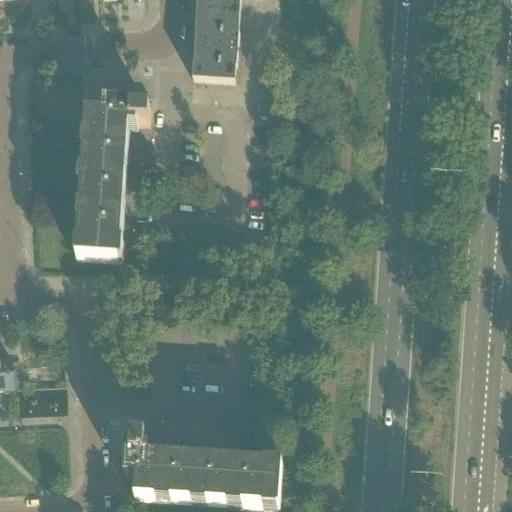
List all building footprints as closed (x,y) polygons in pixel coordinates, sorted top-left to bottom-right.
[(198,0),(198,12),(240,15),(240,0),(198,0)] [(194,74),(193,84),(235,87),(237,59),(229,58),(229,49),(237,50),(240,15),(198,12),(194,74)] [(119,110),(83,108),(79,107),(78,120),(87,120),(77,263),(122,266),(123,265),(116,265),(125,133),(138,134),(138,129),(150,130),(151,116),(147,115),(147,104),(151,105),(151,103),(119,101),(119,102),(119,110)] [(257,126),(274,127),(275,111),(258,110),(257,126)] [(13,364),(0,364),(0,393),(14,392),(13,364)] [(137,497),(136,503),(261,511),(280,511),(284,467),(283,467),(282,473),(150,465),(151,452),(146,452),(147,440),(132,439),(132,444),(123,443),(123,439),(121,439),(123,472),(124,472),(124,471),(126,471),(125,496),(137,497)]
